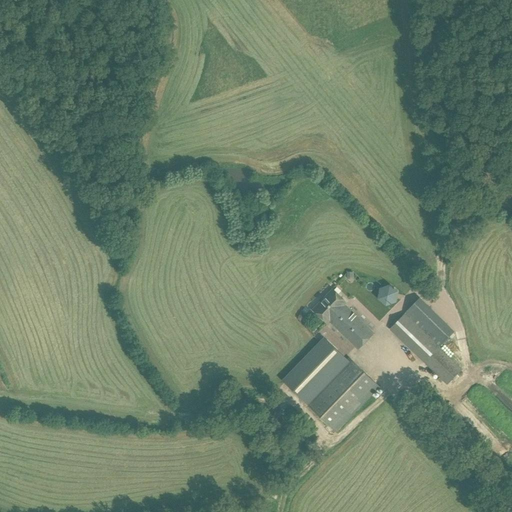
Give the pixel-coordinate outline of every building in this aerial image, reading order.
[(318,271),(292,291),(299,301),(326,280),(318,271)] [(387,306),(397,302),(399,292),(391,284),(380,288),(378,299),(387,306)] [(329,322),(358,349),(374,333),(345,305),(346,303),(333,290),(314,309),(328,323),(329,322)] [(256,295),(240,311),(246,317),(262,301),(256,295)] [(448,385),(462,369),(439,347),(453,333),(418,299),(390,329),(448,385)] [(322,326),(318,328),(324,337),(328,334),(322,326)] [(303,346),(307,349),(316,338),(312,334),(303,346)] [(320,389),(348,360),(326,339),(285,382),(306,403),(320,389)] [(380,387),(350,358),(348,360),(320,389),(306,403),(337,432),(380,387)]
